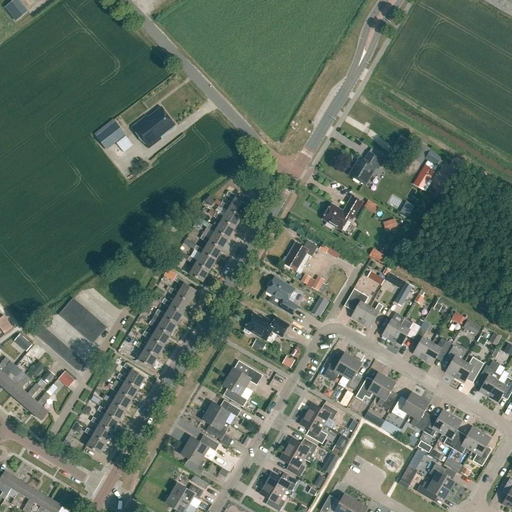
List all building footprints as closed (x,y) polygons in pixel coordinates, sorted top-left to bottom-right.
[(29,12),(19,0),(14,0),(6,7),(17,21),(29,12)] [(511,0),(484,0),(484,1),(511,17),(511,0)] [(159,135),(174,123),(160,106),(147,116),(145,114),(131,126),(148,147),(160,137),(159,135)] [(126,135),(113,119),(94,134),(106,150),(126,135)] [(133,145),(126,136),(116,143),(123,153),(133,145)] [(404,155),(410,144),(401,139),(394,149),(404,155)] [(437,167),(442,157),(430,150),(424,160),(437,167)] [(375,167),(378,169),(383,161),(369,153),(365,160),(360,157),(349,176),(364,185),(375,167)] [(435,171),(425,165),(419,174),(429,180),(435,171)] [(423,191),(429,180),(419,174),(413,185),(423,191)] [(229,192),(226,196),(234,200),(230,207),(229,209),(242,217),(248,206),(235,198),(236,196),(229,192)] [(353,220),(363,202),(352,196),(343,212),(331,205),(323,219),(342,231),(349,218),(353,220)] [(209,205),(214,201),(210,197),(205,202),(209,205)] [(375,214),(380,207),(368,201),(364,208),(375,214)] [(408,201),(401,211),(409,216),(415,206),(408,201)] [(222,202),(220,206),(228,211),(224,218),(222,220),(235,228),(242,217),(229,209),(230,207),(222,202)] [(216,213),(214,217),(221,222),(217,229),(216,231),(229,239),(235,228),(222,220),(224,218),(216,213)] [(383,222),(385,230),(397,226),(394,219),(383,222)] [(209,224),(207,228),(215,233),(210,240),(209,242),(222,250),(229,239),(216,231),(217,229),(209,224)] [(203,235),(200,239),(208,244),(204,251),(202,253),(216,261),(222,250),(209,242),(210,240),(203,235)] [(312,257),(318,247),(308,241),(304,248),(296,243),(283,264),(294,270),(296,271),(297,271),(301,273),(305,267),(301,264),(307,254),(312,257)] [(326,253),(329,249),(322,245),(319,250),(326,254),(326,253)] [(196,246),(194,250),(202,255),(197,261),(196,263),(209,271),(216,261),(202,253),(204,251),(196,246)] [(337,259),(340,254),(329,248),(329,249),(326,253),(337,259)] [(384,255),(373,249),(369,255),(380,262),(384,255)] [(190,257),(188,261),(195,265),(190,275),(203,283),(209,271),(196,263),(197,261),(190,257)] [(164,276),(173,281),(177,275),(168,270),(164,276)] [(294,276),(296,271),(294,270),(289,277),(300,283),(301,281),(304,276),(302,275),(300,279),(294,276)] [(311,278),(305,274),(304,276),(301,281),(306,285),(311,288),(315,281),(310,278),(311,278)] [(177,277),(175,282),(183,286),(178,293),(177,295),(190,303),(197,292),(184,284),(185,282),(177,277)] [(318,292),(324,280),(318,277),(315,281),(311,288),(318,292)] [(381,286),(385,280),(378,277),(376,281),(375,283),(381,286)] [(292,316),(298,307),(288,301),(294,290),(275,278),(267,292),(273,296),(270,302),(292,316)] [(399,289),(403,281),(397,278),(393,285),(399,289)] [(401,307),(413,287),(405,283),(401,289),(394,302),(401,307)] [(171,288),(168,292),(176,297),(172,304),(171,306),(184,314),(190,303),(177,295),(178,293),(171,288)] [(360,323),(370,307),(365,304),(368,298),(359,292),(351,305),(357,308),(351,318),(360,323)] [(423,297),(422,297),(419,295),(415,301),(419,304),(423,297)] [(71,310),(78,302),(74,298),(66,306),(71,310)] [(164,299),(162,303),(170,308),(165,315),(164,317),(178,325),(184,314),(171,306),(172,304),(164,299)] [(75,314),(82,305),(78,302),(71,310),(75,314)] [(375,310),(370,307),(360,323),(370,329),(383,306),(379,304),(375,310)] [(79,318),(86,309),(82,305),(75,314),(79,318)] [(149,314),(152,308),(146,305),(143,311),(149,314)] [(63,318),(71,310),(66,306),(59,315),(63,318)] [(83,321),(91,313),(86,309),(79,318),(83,321)] [(68,322),(75,314),(71,310),(63,318),(68,322)] [(158,310),(156,314),(163,318),(159,326),(158,327),(171,335),(178,325),(164,317),(165,315),(158,310)] [(461,324),(465,317),(456,312),(452,319),(461,324)] [(88,325),(95,317),(91,313),(83,321),(88,325)] [(72,326),(79,318),(75,314),(68,322),(72,326)] [(289,325),(276,318),(273,323),(263,317),(262,319),(253,314),(243,331),(248,334),(250,334),(251,332),(266,341),(272,332),(282,338),(289,325)] [(145,324),(148,320),(142,316),(139,321),(145,324)] [(92,329),(99,320),(95,317),(88,325),(92,329)] [(76,330),(83,321),(79,318),(72,326),(76,330)] [(96,333),(104,324),(99,320),(92,329),(96,333)] [(392,342),(401,325),(391,320),(382,336),(392,342)] [(401,325),(392,342),(401,347),(407,336),(413,340),(416,335),(420,327),(424,322),(420,320),(417,325),(413,323),(409,330),(401,325)] [(80,333),(88,325),(83,321),(76,330),(80,333)] [(151,321),(149,325),(157,329),(153,336),(151,338),(165,346),(171,335),(158,327),(159,326),(151,321)] [(469,331),(473,324),(468,321),(463,328),(469,331)] [(37,335),(44,326),(40,323),(33,331),(37,335)] [(100,336),(108,328),(104,324),(96,333),(100,336)] [(477,335),(481,328),(473,324),(469,331),(477,335)] [(85,337),(92,329),(88,325),(80,333),(85,337)] [(41,338),(48,330),(44,326),(37,335),(41,338)] [(417,348),(413,354),(423,360),(432,343),(422,338),(426,331),(420,327),(416,335),(422,338),(417,348)] [(89,341),(96,333),(92,329),(85,337),(89,341)] [(45,342),(53,334),(48,330),(41,338),(45,342)] [(145,332),(143,335),(150,340),(146,347),(145,349),(158,357),(165,346),(151,338),(153,336),(145,332)] [(93,345),(100,336),(96,333),(89,341),(93,345)] [(50,346),(57,337),(53,334),(45,342),(50,346)] [(54,349),(61,341),(57,337),(50,346),(54,349)] [(484,346),(487,341),(480,337),(477,342),(484,346)] [(451,344),(446,341),(441,338),(437,346),(432,343),(423,360),(432,365),(439,354),(444,357),(451,344)] [(26,352),(32,346),(26,340),(20,347),(26,352)] [(263,352),(266,344),(256,340),(253,348),(263,352)] [(58,353),(65,345),(61,341),(54,349),(58,353)] [(136,346),(136,347),(144,351),(138,360),(152,368),(158,357),(145,349),(146,347),(138,343),(136,346)] [(511,357),(511,354),(511,346),(508,344),(503,352),(511,357)] [(62,357),(69,349),(65,345),(58,353),(62,357)] [(452,361),(445,373),(455,378),(464,362),(459,359),(463,352),(453,346),(446,358),(452,361)] [(66,361),(74,352),(69,349),(62,357),(66,361)] [(71,364),(78,356),(74,352),(66,361),(71,364)] [(343,377),(353,359),(344,353),(340,361),(334,358),(323,376),(334,382),(339,374),(343,377)] [(82,360),(78,356),(71,364),(75,368),(82,360)] [(290,369),(295,361),(287,356),(282,364),(290,369)] [(0,384),(1,386),(8,378),(7,377),(2,372),(11,362),(6,358),(0,364),(0,384)] [(464,362),(455,378),(464,384),(467,380),(470,374),(476,378),(484,364),(473,358),(469,365),(464,362)] [(353,359),(343,377),(349,380),(346,386),(354,391),(361,379),(356,376),(357,373),(362,364),(353,359)] [(86,364),(82,360),(75,368),(79,372),(86,364)] [(25,371),(31,365),(25,361),(20,367),(25,371)] [(37,376),(45,367),(39,361),(31,371),(37,376)] [(115,371),(118,365),(112,361),(109,367),(115,371)] [(140,389),(147,378),(133,370),(135,368),(126,363),(124,367),(132,372),(128,378),(126,381),(140,389)] [(263,376),(250,368),(241,363),(237,370),(234,368),(228,377),(246,388),(250,382),(257,386),(263,376)] [(17,366),(7,377),(8,378),(1,386),(11,395),(18,386),(12,381),(21,370),(17,366)] [(486,366),(478,379),(484,383),(482,387),(479,392),(488,398),(498,381),(488,376),(492,369),(486,366)] [(46,384),(54,375),(49,371),(41,380),(44,383),(46,384)] [(75,381),(65,372),(58,380),(68,388),(75,381)] [(108,383),(111,377),(105,373),(101,379),(108,383)] [(133,400),(140,389),(126,381),(128,378),(120,373),(117,377),(125,382),(122,389),(120,392),(133,400)] [(377,396),(387,378),(378,373),(367,391),(377,396)] [(27,375),(18,386),(11,395),(21,403),(29,395),(28,395),(22,390),(31,379),(27,375)] [(281,384),(284,378),(278,375),(275,380),(281,384)] [(241,396),(246,388),(228,377),(223,386),(231,391),(227,398),(243,408),(247,401),(241,396)] [(511,380),(506,377),(502,384),(498,381),(488,398),(498,403),(504,394),(509,397),(511,391),(511,380)] [(387,378),(377,396),(380,399),(377,404),(388,411),(396,398),(390,395),(392,391),(396,384),(387,378)] [(37,384),(28,395),(29,395),(21,403),(32,412),(39,404),(38,403),(32,398),(41,388),(40,387),(37,384)] [(127,410),(133,400),(120,392),(122,389),(113,384),(111,388),(119,393),(114,400),(113,402),(127,410)] [(53,385),(47,393),(51,396),(58,389),(53,385)] [(326,387),(324,394),(332,397),(334,390),(326,387)] [(351,405),(357,409),(365,396),(358,392),(351,405)] [(42,407),(51,397),(51,396),(47,393),(38,403),(39,404),(32,412),(42,421),(49,413),(42,407)] [(410,416),(421,398),(412,393),(405,404),(399,400),(392,413),(403,419),(407,414),(410,416)] [(120,421),(127,410),(113,402),(114,400),(107,395),(104,399),(112,404),(108,411),(107,413),(120,421)] [(421,398),(410,416),(414,418),(411,424),(423,432),(431,419),(423,415),(425,412),(430,403),(421,398)] [(237,418),(241,411),(229,404),(225,410),(213,402),(208,411),(225,422),(230,414),(237,418)] [(322,409),(312,404),(306,415),(324,425),(328,418),(332,421),(338,412),(324,404),(322,409)] [(89,414),(92,409),(86,406),(83,411),(89,414)] [(114,432),(120,421),(107,413),(108,411),(100,406),(98,410),(106,414),(102,422),(100,424),(114,432)] [(223,426),(225,422),(208,411),(202,420),(210,425),(206,431),(221,441),(228,429),(223,426)] [(431,419),(423,432),(433,437),(437,431),(442,434),(452,416),(443,411),(437,420),(436,422),(431,419)] [(380,428),(384,421),(368,412),(364,419),(380,428)] [(324,425),(306,415),(300,425),(309,430),(306,435),(322,445),(328,435),(320,431),(324,425)] [(460,436),(455,433),(462,422),(452,416),(442,434),(448,437),(444,444),(453,449),(460,436)] [(108,443),(114,432),(100,424),(102,422),(94,417),(91,421),(99,426),(95,432),(94,435),(108,443)] [(354,431),(358,421),(353,419),(349,429),(354,431)] [(247,429),(250,424),(244,420),(240,426),(247,429)] [(78,433),(82,427),(76,424),(73,430),(78,433)] [(101,454),(108,443),(94,435),(95,432),(87,427),(85,431),(93,436),(87,446),(101,454)] [(471,451),(482,433),(472,428),(466,439),(460,436),(453,449),(462,455),(466,448),(471,451)] [(483,453),(491,439),(482,433),(471,451),(477,454),(473,461),(482,467),(488,456),(483,453)] [(342,450),(349,439),(341,435),(335,446),(342,450)] [(200,442),(192,437),(187,446),(204,457),(210,448),(216,452),(219,445),(204,436),(200,442)] [(245,447),(250,439),(245,436),(240,444),(245,447)] [(413,447),(417,439),(412,436),(408,444),(413,447)] [(312,457),(318,446),(304,439),(301,444),(292,439),(286,449),(304,459),(307,454),(312,457)] [(431,452),(433,446),(421,441),(418,447),(431,452)] [(199,466),(204,457),(187,446),(181,455),(193,462),(189,469),(200,476),(205,469),(199,466)] [(339,456),(342,450),(335,446),(332,452),(333,452),(339,456)] [(301,465),(304,459),(286,449),(280,460),(289,465),(286,470),(300,478),(305,468),(301,465)] [(417,463),(423,453),(418,450),(412,460),(417,463)] [(434,451),(431,456),(438,460),(438,459),(441,455),(441,454),(434,450),(434,451)] [(340,456),(339,456),(333,452),(327,463),(334,466),(340,456)] [(456,462),(455,462),(448,457),(444,464),(452,469),(452,468),(456,462)] [(417,463),(412,460),(409,465),(416,469),(419,464),(417,463)] [(459,472),(463,465),(456,461),(455,462),(456,462),(452,468),(459,472)] [(329,474),(334,466),(327,463),(322,470),(329,474)] [(435,477),(432,481),(450,491),(455,482),(443,475),(446,470),(435,464),(429,474),(435,477)] [(225,478),(228,472),(222,468),(219,474),(225,478)] [(467,477),(469,474),(470,472),(463,468),(462,470),(460,473),(467,477)] [(0,496),(0,497),(5,500),(12,489),(11,488),(17,479),(5,472),(0,479),(0,490),(3,492),(0,496)] [(292,491),(298,481),(287,475),(284,480),(272,473),(266,484),(284,494),(287,489),(292,491)] [(320,489),(326,478),(320,475),(314,486),(320,489)] [(407,489),(411,482),(402,477),(398,484),(407,489)] [(22,495),(28,486),(17,479),(11,488),(12,489),(18,493),(11,504),(16,507),(23,496),(22,495)] [(511,480),(510,479),(503,490),(509,493),(503,504),(511,509),(511,480)] [(450,491),(432,481),(430,485),(425,482),(422,487),(420,485),(416,491),(434,502),(438,496),(445,501),(450,491)] [(199,501),(204,492),(193,485),(189,491),(178,484),(172,494),(190,505),(195,498),(199,501)] [(281,499),(284,494),(266,484),(260,494),(271,501),(268,506),(278,511),(279,511),(285,502),(281,499)] [(34,502),(39,493),(28,486),(22,495),(23,496),(30,500),(23,511),(28,511),(35,503),(34,502)] [(314,497),(317,492),(311,488),(308,493),(314,497)] [(45,509),(51,499),(39,493),(34,502),(35,503),(41,506),(37,511),(44,511),(46,510),(45,509)] [(186,511),(190,505),(172,494),(167,504),(178,510),(176,511),(186,511)] [(349,511),(356,501),(344,495),(338,506),(332,503),(326,511),(349,511)] [(59,511),(62,507),(51,499),(45,509),(50,511),(59,511)] [(365,511),(367,508),(356,501),(349,511),(365,511)]
